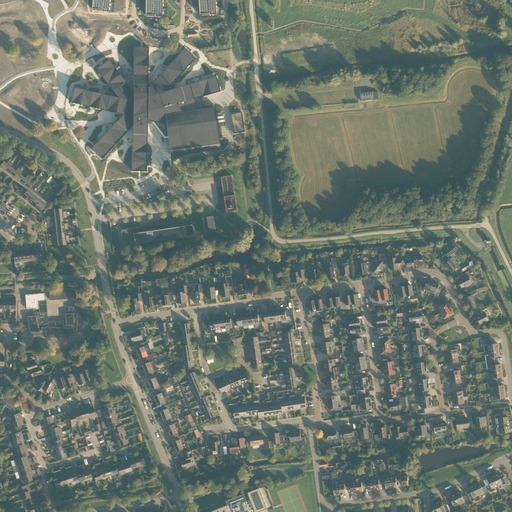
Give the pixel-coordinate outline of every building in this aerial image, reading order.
[(108,12),(109,0),(92,0),(91,9),(101,10),(101,11),(108,12)] [(147,16),(162,16),(162,0),(145,0),(145,15),(154,15),(154,16),(147,16)] [(197,0),(199,14),(208,14),(208,15),(201,15),(216,14),(214,0),(197,0)] [(72,97),(71,102),(76,104),(79,104),(89,107),(89,106),(91,106),(93,107),(93,108),(102,110),(118,113),(118,114),(117,117),(116,122),(113,125),(99,140),(98,141),(94,145),(93,146),(91,149),(94,152),(95,153),(97,154),(102,159),(121,138),(132,126),(132,145),(132,171),(138,171),(140,171),(142,171),(146,171),(146,167),(146,166),(147,143),(147,120),(149,120),(150,121),(151,121),(154,122),(165,136),(168,136),(168,137),(169,146),(170,146),(170,148),(169,148),(170,155),(220,148),(219,141),(218,139),(219,139),(214,105),(203,106),(200,97),(220,91),(219,87),(217,79),(216,76),(215,77),(187,85),(186,85),(174,88),(173,88),(171,86),(170,85),(173,82),(195,58),(190,53),(189,52),(188,51),(185,48),(182,51),(181,52),(167,67),(163,72),(148,87),(148,81),(148,79),(148,52),(148,47),(144,47),(140,47),(134,47),(133,69),(133,71),(134,71),(134,72),(134,74),(133,74),(133,75),(133,91),(133,92),(123,79),(117,71),(116,71),(115,70),(114,68),(114,67),(108,60),(103,64),(100,66),(96,69),(99,73),(102,76),(108,84),(108,83),(109,85),(111,87),(110,87),(118,97),(114,97),(110,96),(105,94),(98,93),(88,91),(87,90),(87,91),(85,91),(83,91),(84,90),(74,87),(72,94),(72,97)] [(92,71),(92,60),(72,61),(72,67),(85,66),(85,71),(92,71)] [(0,105),(5,105),(13,115),(14,120),(20,119),(28,113),(28,110),(29,109),(29,102),(23,102),(19,100),(19,95),(15,95),(11,93),(13,89),(0,81),(0,105)] [(377,99),(376,91),(360,93),(361,101),(377,99)] [(241,112),(230,114),(233,133),(244,132),(241,112)] [(0,165),(0,168),(3,171),(11,162),(9,160),(6,163),(3,161),(0,165)] [(3,171),(8,175),(13,169),(11,167),(13,163),(11,162),(3,171)] [(13,169),(8,175),(13,179),(20,169),(18,167),(16,171),(13,169)] [(22,171),(20,169),(13,179),(17,183),(22,176),(20,174),(22,171)] [(25,178),(22,176),(17,183),(22,186),(30,177),(28,175),(25,178)] [(226,212),(236,210),(231,175),(220,177),(226,212)] [(30,177),(22,186),(27,190),(29,187),(32,184),(29,182),(32,178),(30,177)] [(25,199),(26,200),(34,191),(29,187),(27,190),(24,193),(27,196),(25,199)] [(34,201),(39,194),(34,191),(26,200),(28,202),(31,199),(34,201)] [(43,198),(39,194),(34,201),(37,203),(34,207),(36,208),(43,198)] [(43,198),(36,208),(37,209),(40,206),(43,209),(48,202),(43,198)] [(215,229),(212,216),(204,217),(202,217),(204,231),(215,229)] [(120,230),(123,245),(194,235),(192,224),(172,227),(171,223),(173,222),(172,222),(158,224),(158,223),(142,226),(140,226),(140,227),(120,230)] [(448,257),(454,252),(458,249),(455,247),(445,254),(448,257)] [(366,265),(370,265),(368,251),(365,251),(366,254),(362,255),(364,263),(357,264),(358,270),(356,270),(357,275),(357,274),(367,273),(366,265)] [(387,264),(385,254),(379,255),(380,261),(373,263),(373,268),(373,273),(377,272),(383,271),(383,264),(387,264)] [(423,264),(421,255),(414,256),(414,260),(410,260),(406,260),(407,266),(411,266),(415,265),(423,264)] [(397,260),(397,257),(389,259),(391,270),(398,269),(398,266),(404,266),(403,259),(397,260)] [(460,268),(452,258),(450,260),(450,259),(445,264),(451,272),(455,269),(456,271),(460,268)] [(351,267),(350,259),(347,260),(348,265),(342,266),(343,275),(349,275),(348,268),(351,267)] [(337,268),(336,261),(330,262),(331,267),(326,268),(328,277),(335,276),(334,269),(337,268)] [(475,264),(473,262),(471,263),(469,264),(469,265),(467,267),(467,266),(462,269),(463,271),(469,269),(471,267),(475,264)] [(321,271),(321,264),(315,264),(315,269),(311,270),(313,280),(319,279),(318,271),(321,271)] [(305,277),(304,269),(298,270),(298,272),(293,273),(294,282),(301,281),(300,277),(305,277)] [(471,277),(469,271),(462,274),(464,278),(458,281),(461,288),(467,285),(467,286),(472,284),(469,278),(471,277)] [(233,286),(231,276),(225,276),(226,283),(220,284),(222,297),(230,296),(228,287),(233,286)] [(424,289),(429,292),(433,282),(427,280),(425,285),(422,283),(419,290),(423,291),(424,289)] [(218,289),(217,281),(213,282),(214,287),(207,288),(208,299),(216,298),(214,289),(218,289)] [(249,289),(248,281),(242,282),(242,284),(237,285),(238,295),(245,294),(244,290),(249,289)] [(433,282),(429,292),(435,294),(434,296),(438,297),(441,291),(437,289),(439,285),(433,282)] [(202,292),(202,291),(201,284),(196,285),(196,287),(191,288),(191,289),(188,290),(188,292),(192,292),(193,301),(200,300),(199,293),(202,292)] [(188,292),(188,290),(187,285),(181,286),(182,292),(176,293),(178,303),(186,302),(185,293),(188,292)] [(405,286),(407,296),(411,295),(411,299),(417,298),(416,291),(413,292),(411,285),(405,286)] [(403,297),(407,296),(405,286),(399,287),(400,294),(397,294),(398,301),(404,300),(403,297)] [(51,289),(51,299),(78,298),(77,288),(51,289)] [(387,289),(380,290),(382,300),(386,299),(386,302),(389,305),(393,304),(391,295),(388,296),(387,289)] [(378,301),(382,300),(380,290),(374,291),(375,298),(372,298),(373,305),(379,304),(378,301)] [(476,293),(474,290),(468,293),(469,296),(465,298),(470,309),(477,306),(471,295),(476,293)] [(174,299),(173,292),(167,293),(167,295),(162,295),(163,305),(169,304),(169,300),(174,299)] [(66,320),(48,320),(48,293),(27,293),(27,309),(34,309),(34,315),(30,315),(30,332),(43,332),(43,335),(74,335),(74,331),(86,331),(86,307),(82,307),(82,305),(70,305),(70,311),(66,311),(66,320)] [(142,300),(141,293),(135,294),(136,298),(131,299),(132,309),(140,308),(139,300),(142,300)] [(357,294),(351,295),(352,304),(356,303),(356,307),(362,306),(361,300),(358,300),(357,294)] [(346,302),(343,303),(344,309),(346,308),(346,305),(352,304),(351,295),(345,296),(346,302)] [(157,304),(156,296),(146,297),(148,307),(154,306),(154,305),(157,304)] [(328,307),(334,306),(333,297),(327,298),(328,305),(325,305),(326,311),(329,311),(328,307)] [(333,297),(334,306),(340,306),(341,309),(344,309),(343,303),(340,303),(339,297),(333,297)] [(326,311),(325,305),(322,305),(321,299),(315,300),(317,312),(323,311),(323,312),(326,311)] [(311,312),(317,312),(315,300),(309,301),(310,307),(307,308),(308,315),(311,315),(311,312)] [(441,312),(450,308),(447,302),(442,304),(441,302),(434,305),(437,310),(439,308),(441,312)] [(450,308),(441,312),(443,316),(440,317),(443,322),(449,319),(448,316),(453,314),(450,308)] [(490,314),(487,308),(481,311),(482,315),(477,318),(477,317),(476,317),(480,324),(483,323),(483,322),(488,320),(489,320),(486,315),(490,314)] [(285,311),(280,312),(281,321),(286,320),(286,317),(290,316),(290,319),(294,319),(293,310),(285,311)] [(270,322),(269,313),(264,314),(264,313),(261,314),(262,320),(264,320),(265,323),(270,322)] [(377,325),(387,323),(387,319),(390,318),(389,313),(381,314),(382,317),(376,318),(377,325)] [(422,319),(421,313),(405,315),(406,320),(410,320),(410,321),(416,320),(416,323),(422,322),(421,319),(422,319)] [(259,320),(262,320),(261,314),(258,314),(258,315),(252,316),(254,325),(259,324),(259,320)] [(237,327),(243,326),(242,317),(236,318),(236,317),(233,318),(234,324),(237,323),(237,327)] [(349,323),(350,327),(360,325),(359,319),(352,320),(352,317),(345,318),(346,324),(349,323)] [(235,329),(234,324),(233,318),(230,318),(230,319),(225,319),(226,328),(232,328),(232,329),(235,329)] [(319,330),(329,329),(329,326),(331,326),(331,320),(323,321),(323,324),(318,325),(319,330)] [(210,331),(215,330),(214,321),(209,322),(209,321),(206,321),(207,328),(209,327),(210,331)] [(387,323),(377,325),(378,331),(384,330),(384,334),(392,333),(391,327),(388,327),(387,323)] [(360,325),(350,327),(350,328),(347,328),(348,333),(348,337),(354,336),(354,333),(357,332),(361,332),(360,325)] [(412,334),(422,333),(421,327),(414,328),(414,325),(407,326),(408,332),(411,331),(412,334)] [(146,332),(144,327),(138,328),(139,331),(131,334),(133,341),(142,339),(141,334),(146,332)] [(329,329),(319,330),(320,336),(325,335),(325,338),(333,337),(333,334),(330,334),(329,329)] [(409,338),(410,343),(416,342),(416,340),(423,339),(422,333),(412,334),(412,337),(409,338)] [(379,340),(380,347),(390,345),(390,341),(393,341),(392,335),(384,336),(385,339),(379,340)] [(355,339),(354,336),(348,337),(349,342),(352,342),(353,345),(363,344),(362,338),(355,339)] [(322,348),(332,347),(331,341),(334,341),(333,338),(326,339),(326,342),(321,343),(322,348)] [(136,349),(137,354),(146,351),(151,349),(147,341),(141,343),(143,346),(136,349)] [(488,351),(498,350),(498,343),(492,344),(492,341),(484,342),(485,345),(483,345),(484,352),(488,351)] [(416,342),(410,343),(410,349),(414,349),(414,351),(424,350),(423,344),(416,345),(416,342)] [(351,355),(357,354),(356,351),(363,350),(363,344),(353,345),(353,351),(350,352),(351,355)] [(390,345),(380,347),(381,353),(387,353),(387,356),(395,355),(394,349),(391,350),(390,345)] [(332,347),(322,348),(322,354),(328,353),(328,356),(337,355),(336,351),(336,349),(334,350),(333,346),(332,347)] [(447,357),(457,355),(457,352),(460,351),(460,346),(451,347),(451,350),(446,351),(447,357)] [(412,358),(412,360),(418,360),(418,357),(425,356),(424,350),(414,351),(414,352),(411,352),(412,358)] [(485,355),(486,362),(495,361),(494,357),(499,356),(498,350),(488,351),(489,355),(485,355)] [(148,356),(146,351),(137,354),(139,359),(146,356),(147,359),(154,357),(156,355),(155,353),(148,356)] [(357,357),(357,354),(351,355),(352,360),(352,361),(355,360),(355,364),(365,363),(364,356),(357,357)] [(340,358),(340,355),(334,356),(334,359),(323,360),(324,366),(334,365),(336,364),(335,359),(340,358)] [(457,355),(447,357),(448,363),(453,362),(453,365),(461,364),(460,358),(457,359),(457,355)] [(27,371),(29,370),(37,368),(36,364),(38,363),(37,358),(35,358),(34,356),(32,357),(32,356),(28,357),(30,363),(25,365),(27,371)] [(154,357),(147,359),(149,362),(142,365),(144,369),(152,366),(158,364),(156,359),(155,360),(154,357)] [(383,369),(394,368),(393,364),(397,363),(396,358),(389,359),(390,362),(383,363),(383,369)] [(416,363),(416,369),(426,367),(426,361),(419,362),(418,360),(412,360),(412,363),(416,363)] [(495,365),(495,361),(486,362),(487,369),(491,368),(491,372),(501,371),(500,364),(495,365)] [(365,363),(355,364),(356,370),(352,370),(352,374),(359,373),(359,370),(366,369),(365,363)] [(82,373),(85,381),(91,379),(90,374),(93,373),(90,365),(85,367),(86,370),(82,371),(82,373)] [(335,368),(334,365),(324,366),(325,371),(330,371),(331,374),(338,373),(337,367),(335,368)] [(152,366),(144,369),(145,374),(152,372),(153,375),(160,372),(159,369),(154,371),(152,366)] [(37,375),(38,378),(44,376),(45,375),(43,370),(40,371),(39,367),(37,368),(29,370),(31,376),(37,375)] [(426,367),(416,369),(417,371),(414,372),(414,378),(421,377),(420,374),(427,373),(426,367)] [(449,372),(450,378),(460,376),(459,373),(462,373),(461,367),(454,368),(454,371),(449,372)] [(394,368),(383,369),(384,375),(391,374),(392,378),(398,377),(398,371),(394,371),(394,368)] [(64,379),(67,387),(67,389),(73,386),(72,382),(75,381),(72,373),(72,371),(70,372),(71,374),(67,375),(68,377),(64,379)] [(187,375),(189,380),(197,376),(195,371),(187,375)] [(502,377),(501,371),(491,372),(492,375),(489,376),(490,382),(497,381),(497,378),(502,377)] [(77,372),(72,373),(75,381),(78,380),(79,385),(85,383),(85,381),(82,373),(78,374),(77,372)] [(242,374),(245,382),(250,380),(246,372),(242,374)] [(240,384),(245,382),(242,374),(237,376),(240,384)] [(327,384),(337,382),(336,379),(339,379),(338,374),(331,375),(331,378),(326,378),(327,384)] [(356,384),(368,383),(367,377),(361,378),(361,375),(354,376),(355,379),(356,384)] [(44,377),(44,376),(38,378),(35,383),(38,384),(36,388),(42,391),(42,390),(46,382),(42,380),(44,377)] [(54,378),(56,385),(59,384),(60,389),(67,387),(64,379),(63,377),(59,378),(59,376),(53,377),(54,378)] [(189,380),(191,385),(199,381),(197,376),(189,380)] [(235,386),(240,384),(237,376),(232,378),(235,386)] [(460,379),(460,376),(450,378),(451,383),(456,383),(456,386),(464,385),(463,379),(460,379)] [(147,380),(149,385),(158,382),(157,380),(156,377),(147,380)] [(418,380),(419,386),(429,384),(428,379),(421,379),(421,377),(414,378),(415,380),(418,380)] [(56,385),(54,378),(53,379),(51,382),(47,380),(46,382),(42,390),(48,393),(50,389),(53,390),(56,385)] [(231,389),(235,386),(232,378),(227,380),(231,389)] [(222,382),(226,391),(231,389),(227,380),(222,382)] [(201,386),(199,381),(191,385),(193,390),(201,386)] [(158,382),(149,385),(151,390),(159,387),(158,382)] [(221,393),(226,391),(222,382),(217,384),(221,393)] [(337,382),(327,384),(328,389),(333,388),(333,391),(339,391),(341,390),(340,387),(340,382),(337,382)] [(368,383),(356,384),(356,390),(357,394),(365,393),(365,389),(369,389),(368,383)] [(494,393),(504,391),(503,385),(498,386),(498,383),(488,384),(488,387),(493,386),(494,393)] [(395,394),(394,384),(387,385),(388,395),(395,394)] [(429,390),(429,384),(419,386),(419,389),(416,389),(417,395),(423,394),(423,391),(429,390)] [(203,391),(201,386),(193,390),(195,395),(203,391)] [(453,398),(463,397),(462,394),(466,393),(466,388),(457,389),(457,392),(452,392),(453,398)] [(155,401),(168,395),(166,391),(153,396),(155,401)] [(205,396),(203,391),(195,395),(197,400),(199,399),(205,396)] [(328,402),(338,401),(337,395),(340,395),(339,391),(333,391),(332,392),(332,396),(327,396),(328,402)] [(505,398),(504,391),(494,393),(495,396),(491,397),(492,403),(500,402),(500,399),(505,398)] [(0,401),(5,405),(11,397),(6,393),(3,397),(0,396),(0,401)] [(365,393),(357,394),(358,401),(360,400),(361,404),(371,402),(370,397),(366,397),(365,393)] [(423,397),(423,394),(417,395),(417,398),(417,401),(421,400),(421,403),(431,401),(431,400),(430,396),(423,397)] [(168,395),(155,401),(157,406),(168,401),(169,404),(176,402),(175,399),(170,400),(168,395)] [(207,395),(205,396),(199,399),(201,404),(209,401),(207,395)] [(8,416),(10,416),(16,413),(13,404),(16,401),(11,397),(5,405),(10,409),(7,413),(8,416)] [(405,397),(400,397),(393,398),(394,403),(389,404),(390,410),(400,409),(399,403),(405,402),(405,397)] [(463,400),(463,397),(453,398),(454,404),(459,404),(459,408),(468,406),(467,400),(463,400)] [(203,410),(211,406),(209,401),(201,404),(203,410)] [(338,407),(338,401),(328,402),(328,408),(334,407),(335,411),(342,410),(341,406),(338,407)] [(97,410),(98,413),(112,408),(111,407),(113,406),(112,402),(102,405),(103,409),(97,410)] [(371,402),(361,404),(358,404),(359,413),(366,412),(368,409),(372,408),(371,402)] [(161,416),(172,412),(171,408),(173,407),(171,403),(165,406),(166,408),(159,411),(161,416)] [(85,406),(89,417),(91,416),(91,418),(96,417),(93,407),(89,408),(88,405),(85,406)] [(87,417),(89,417),(85,406),(83,407),(84,410),(80,411),(84,421),(88,419),(87,417)] [(213,411),(211,406),(203,410),(205,414),(213,411)] [(112,410),(112,408),(98,413),(99,416),(104,414),(106,417),(115,414),(114,410),(112,410)] [(76,409),(73,410),(77,421),(79,420),(79,422),(84,421),(80,411),(77,412),(76,409)] [(75,421),(77,421),(73,410),(71,411),(72,413),(68,415),(71,425),(76,423),(75,421)] [(213,411),(205,414),(207,419),(215,416),(213,411)] [(10,416),(12,421),(21,418),(19,412),(16,413),(10,416)] [(172,412),(161,416),(163,421),(171,418),(172,421),(179,418),(178,415),(176,416),(175,414),(173,414),(172,412)] [(117,418),(115,414),(106,417),(107,421),(101,422),(102,425),(116,421),(115,419),(117,418)] [(193,421),(191,414),(185,416),(187,423),(193,421)] [(496,425),(499,424),(509,423),(508,417),(501,417),(500,414),(492,415),(493,419),(498,418),(499,421),(494,421),(495,425),(496,425)] [(46,427),(54,425),(57,424),(56,420),(53,421),(51,416),(41,419),(42,422),(39,423),(40,426),(45,424),(46,427)] [(487,426),(485,417),(482,417),(476,418),(477,424),(474,425),(475,431),(481,430),(481,427),(487,426)] [(23,424),(21,418),(12,421),(14,427),(12,428),(13,431),(21,428),(20,425),(23,424)] [(469,427),(468,419),(456,420),(457,429),(469,427)] [(116,422),(116,421),(102,425),(103,428),(108,426),(109,429),(119,426),(118,422),(116,422)] [(168,431),(181,426),(179,421),(166,426),(168,431)] [(446,427),(445,422),(433,424),(434,431),(444,430),(444,434),(450,433),(449,427),(446,427)] [(499,424),(496,425),(496,428),(497,432),(497,434),(500,433),(503,433),(510,432),(510,429),(509,423),(499,424)] [(52,435),(62,432),(60,427),(58,428),(58,426),(55,427),(54,425),(46,427),(48,433),(50,432),(52,435)] [(113,431),(114,434),(124,431),(123,427),(121,427),(120,425),(119,426),(109,429),(110,432),(113,431)] [(430,440),(430,439),(429,432),(427,432),(426,425),(416,426),(417,431),(418,435),(422,435),(422,438),(426,438),(426,439),(427,439),(427,440),(427,441),(430,440)] [(181,427),(181,426),(168,431),(170,436),(178,433),(176,428),(181,427)] [(368,433),(367,427),(360,428),(361,439),(367,438),(367,441),(373,440),(372,432),(368,433)] [(387,441),(385,427),(378,428),(379,435),(374,435),(375,441),(379,440),(380,439),(380,438),(384,437),(385,441),(387,441)] [(401,429),(401,427),(394,428),(395,437),(402,436),(408,435),(408,439),(412,439),(412,432),(407,433),(407,429),(401,429)] [(343,431),(344,437),(344,440),(352,439),(352,440),(357,439),(357,436),(354,436),(353,429),(343,431)] [(11,441),(13,440),(30,435),(29,432),(22,434),(21,431),(9,435),(11,441)] [(113,439),(113,441),(124,438),(124,436),(126,435),(124,431),(114,434),(115,438),(113,439)] [(301,438),(300,431),(289,432),(290,441),(298,440),(298,446),(305,445),(304,437),(301,438)] [(61,439),(62,439),(61,437),(63,436),(62,432),(52,435),(53,439),(50,439),(51,442),(61,439)] [(337,436),(336,432),(326,433),(327,439),(328,441),(329,442),(331,442),(331,441),(331,439),(334,438),(335,443),(340,442),(339,436),(337,436)] [(279,436),(278,433),(272,434),(273,443),(279,443),(280,444),(284,443),(283,435),(279,436)] [(182,443),(182,444),(185,443),(183,438),(185,437),(184,434),(176,437),(177,440),(172,442),(174,447),(182,443)] [(31,438),(30,435),(13,440),(15,446),(25,443),(24,440),(31,438)] [(263,440),(262,435),(250,437),(251,445),(259,444),(260,448),(268,447),(268,450),(270,450),(269,447),(268,440),(263,440)] [(110,442),(111,444),(114,443),(114,444),(117,443),(118,446),(128,443),(127,439),(125,439),(124,438),(113,441),(110,442)] [(237,439),(237,438),(235,439),(234,438),(231,438),(232,447),(230,448),(230,454),(233,453),(233,454),(236,454),(236,453),(239,452),(238,447),(240,447),(240,448),(245,448),(244,438),(239,438),(239,439),(237,439)] [(52,452),(62,448),(60,444),(62,443),(61,439),(51,442),(52,446),(49,446),(50,449),(51,449),(52,452)] [(220,447),(219,441),(211,442),(213,451),(218,450),(218,454),(224,453),(223,447),(220,447)] [(26,449),(31,447),(34,447),(33,444),(25,446),(25,443),(15,446),(17,452),(26,449)] [(182,443),(174,447),(176,452),(183,449),(184,452),(190,450),(188,444),(183,446),(182,444),(182,443)] [(63,453),(62,448),(52,452),(53,454),(52,455),(53,457),(55,457),(57,460),(67,457),(65,452),(63,453)] [(28,455),(26,449),(17,452),(19,458),(26,456),(28,455)] [(131,450),(136,467),(142,465),(141,459),(139,455),(135,456),(134,452),(135,451),(134,449),(131,450)] [(194,453),(192,449),(181,454),(182,457),(185,456),(186,459),(181,462),(183,468),(193,465),(191,461),(194,460),(192,454),(194,453)] [(131,468),(136,467),(131,450),(128,451),(129,453),(130,458),(127,459),(128,461),(130,468),(131,468)] [(125,472),(126,473),(126,476),(132,474),(131,468),(130,468),(128,461),(125,462),(124,457),(123,454),(120,455),(121,458),(122,463),(125,472)] [(27,459),(26,456),(19,458),(16,459),(14,460),(15,466),(18,465),(36,459),(35,456),(32,457),(27,459)] [(110,456),(107,457),(110,465),(113,474),(119,472),(116,465),(116,463),(113,464),(110,456)] [(107,476),(113,474),(110,465),(107,457),(104,458),(105,461),(107,466),(104,467),(107,476)] [(15,466),(17,472),(20,471),(21,471),(21,470),(30,467),(29,464),(34,463),(37,462),(36,459),(18,465),(15,466)] [(96,464),(98,469),(101,478),(101,479),(107,477),(107,476),(104,467),(101,468),(99,463),(99,460),(96,461),(96,464)] [(83,461),(80,462),(86,480),(92,478),(88,468),(85,469),(84,464),(83,461)] [(76,472),(79,479),(80,482),(86,480),(80,462),(77,463),(78,466),(79,469),(80,469),(80,470),(77,472),(76,472)] [(73,481),(79,479),(76,472),(77,472),(76,470),(73,471),(71,466),(71,463),(68,464),(73,481)] [(126,473),(125,472),(122,463),(116,465),(119,472),(120,475),(126,473)] [(67,472),(64,473),(67,483),(73,481),(68,464),(64,465),(65,468),(67,472)] [(19,477),(22,477),(23,476),(40,471),(39,468),(36,469),(31,470),(30,467),(21,470),(21,471),(20,471),(17,472),(19,477)] [(59,467),(56,468),(57,471),(58,475),(61,485),(67,483),(64,473),(61,474),(60,470),(59,467)] [(58,475),(57,471),(56,468),(53,469),(55,476),(52,477),(55,487),(61,485),(58,475)] [(98,469),(92,471),(95,480),(101,478),(98,469)] [(23,476),(22,477),(24,483),(34,479),(33,476),(38,475),(41,474),(40,471),(23,476)] [(402,473),(398,473),(399,479),(401,479),(402,486),(408,485),(408,481),(408,480),(409,480),(408,477),(407,477),(407,476),(407,475),(404,476),(403,472),(402,473)] [(393,477),(390,478),(391,487),(397,487),(396,480),(399,479),(398,473),(396,473),(395,473),(392,474),(393,477)] [(498,473),(492,476),(497,486),(500,485),(501,487),(506,485),(503,477),(500,479),(498,473)] [(376,479),(373,480),(374,490),(380,489),(379,482),(382,482),(381,475),(375,476),(376,479)] [(385,488),(391,487),(390,478),(387,478),(386,475),(381,475),(382,482),(384,481),(385,488)] [(497,486),(492,476),(487,478),(489,484),(487,485),(490,492),(495,490),(494,487),(497,486)] [(368,490),(374,490),(373,480),(370,480),(369,477),(364,478),(364,484),(367,484),(368,490)] [(358,482),(356,482),(357,492),(363,491),(362,484),(364,484),(364,478),(358,478),(358,482)] [(351,493),(357,492),(356,482),(353,482),(352,479),(347,480),(347,486),(350,486),(351,493)] [(345,487),(347,486),(347,480),(341,481),(341,484),(338,484),(340,494),(345,493),(345,487)] [(473,485),(478,495),(481,494),(482,495),(488,492),(485,486),(481,488),(479,482),(473,485)] [(19,487),(20,493),(21,493),(30,490),(28,484),(19,487)] [(475,496),(478,495),(473,485),(468,487),(470,493),(468,494),(471,501),(476,499),(475,496)] [(21,493),(20,493),(19,493),(22,499),(24,499),(24,498),(32,496),(31,492),(35,490),(36,491),(40,489),(39,487),(35,488),(30,490),(21,493)] [(271,506),(263,487),(259,488),(248,492),(225,501),(227,505),(208,511),(251,511),(255,511),(256,511),(267,508),(271,506)] [(454,494),(459,504),(462,502),(464,506),(469,504),(465,495),(462,497),(460,491),(454,494)] [(459,504),(454,494),(449,496),(451,502),(448,503),(452,511),(458,509),(456,506),(459,504)] [(24,498),(24,499),(26,504),(36,501),(41,499),(46,498),(45,496),(41,497),(36,499),(35,495),(32,496),(24,498)] [(41,499),(36,501),(26,504),(28,510),(34,508),(35,511),(40,509),(39,506),(38,507),(37,504),(42,502),(42,501),(46,500),(46,498),(41,499)] [(435,503),(439,511),(441,511),(443,511),(448,511),(449,511),(446,504),(443,506),(441,500),(435,503)] [(439,511),(435,503),(430,505),(432,511),(429,511),(439,511)]
